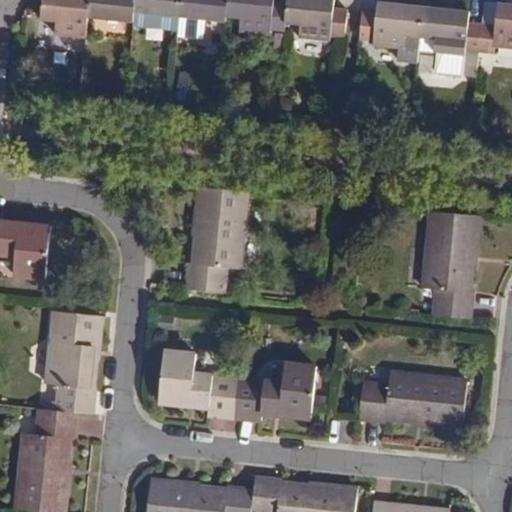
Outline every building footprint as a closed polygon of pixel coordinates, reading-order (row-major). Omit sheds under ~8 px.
[(85,38),(86,33),(87,16),(87,15),(89,0),(43,0),(41,19),(56,21),(55,35),(85,38)] [(134,0),(89,0),(87,15),(87,16),(132,20),(134,0)] [(134,0),(132,20),(132,27),(178,32),(180,18),(181,0),(134,0)] [(181,0),(180,18),(178,32),(203,35),(204,21),(224,23),(225,18),(226,0),(181,0)] [(282,24),(284,7),(271,5),(271,0),(226,0),(225,18),(239,20),(237,33),(267,35),(267,32),(281,33),(282,24)] [(284,0),(284,7),(282,24),(298,26),(296,40),(327,43),(327,39),(344,40),(347,14),(331,12),(331,0),(284,0)] [(406,38),(421,40),(424,9),(378,4),(376,16),(362,15),(359,42),(373,43),(373,48),(404,52),(406,38)] [(498,28),(482,26),(480,52),(495,54),(496,47),(511,49),(511,6),(501,5),(498,28)] [(467,51),(480,52),(482,26),(470,25),(470,14),(424,9),(421,40),(437,41),(436,54),(466,57),(467,51)] [(251,193),(202,187),(198,226),(209,227),(208,237),(201,236),(199,263),(195,263),(192,289),(227,293),(229,267),(243,268),(251,193)] [(0,209),(0,251),(16,253),(15,271),(48,274),(52,229),(36,229),(34,224),(32,220),(28,219),(3,217),(3,210),(0,209)] [(474,217),(423,212),(415,288),(428,289),(425,314),(462,318),(465,291),(461,291),(464,265),(458,264),(458,255),(469,257),(474,217)] [(201,236),(208,237),(209,227),(198,226),(197,235),(201,236)] [(458,255),(458,264),(464,265),(468,265),(469,257),(458,255)] [(55,331),(47,408),(76,411),(94,413),(97,385),(94,385),(98,355),(91,355),(93,344),(102,345),(105,315),(68,311),(66,332),(55,331)] [(91,355),(98,355),(101,356),(102,345),(93,344),(91,355)] [(239,416),(243,374),(199,369),(200,351),(169,348),(164,393),(181,395),(182,399),(183,401),(188,403),(212,406),(211,413),(239,416)] [(243,374),(239,416),(265,418),(266,411),(290,414),(295,413),(298,409),(300,407),(316,408),(321,364),(289,360),(287,378),(243,374)] [(473,378),(398,370),(396,383),(368,380),(364,416),(392,419),(392,415),(421,418),(421,413),(429,413),(429,423),(467,427),(473,378)] [(76,411),(47,408),(42,408),(39,436),(27,434),(17,511),(65,511),(69,475),(59,474),(59,465),(66,466),(69,439),(73,439),(76,411)] [(421,422),(429,423),(429,413),(421,413),(421,418),(421,422)] [(59,474),(69,475),(70,466),(66,466),(59,465),(59,474)] [(257,476),(255,490),(252,511),(256,511),(357,511),(360,488),(319,483),(318,493),(310,493),(311,485),(284,483),(284,479),(257,476)] [(252,511),(255,490),(228,486),(228,490),(201,487),(200,494),(191,493),(192,482),(152,478),(148,511),(252,511)] [(200,494),(201,487),(201,483),(192,482),(191,493),(200,494)] [(311,482),(311,485),(310,493),(318,493),(319,483),(311,482)] [(450,511),(451,510),(374,502),(372,511),(450,511)]
